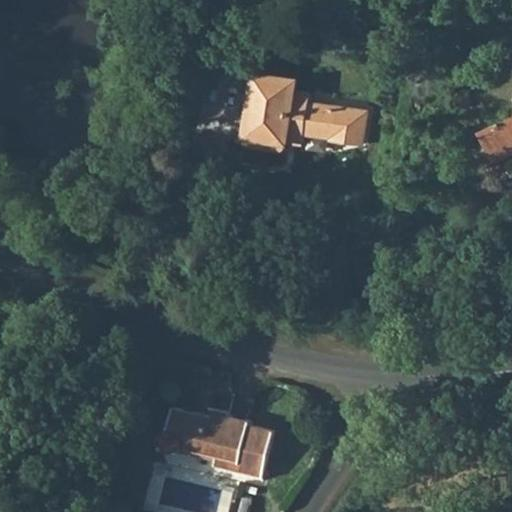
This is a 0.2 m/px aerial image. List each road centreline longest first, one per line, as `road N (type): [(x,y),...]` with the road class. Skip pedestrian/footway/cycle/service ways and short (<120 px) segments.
road 1 (residential): [(412,388),(368,384),(190,334),(0,251)]
road 2 (residential): [(328,511),(412,388)]
